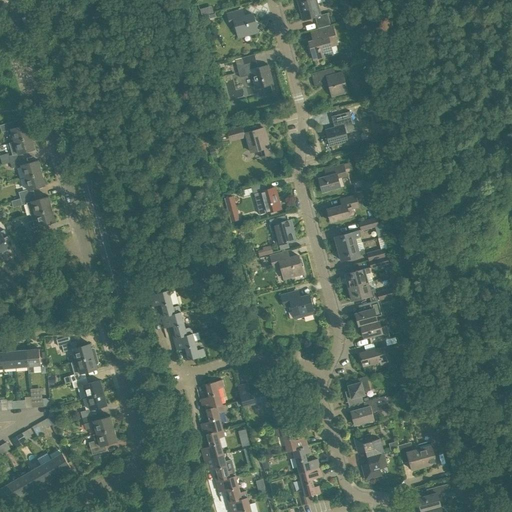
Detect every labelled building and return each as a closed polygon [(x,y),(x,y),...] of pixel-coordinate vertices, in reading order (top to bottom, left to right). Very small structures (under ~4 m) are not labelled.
[(297,0),(303,20),(315,17),(321,16),(317,3),(324,1),(323,0),(297,0)] [(234,12),(227,14),(229,21),(228,21),(230,28),(235,27),(238,38),(258,32),(253,14),(236,19),(234,12)] [(332,26),(330,26),(310,31),(313,40),(308,42),(313,60),(332,55),(330,46),(337,44),(332,26)] [(254,54),(242,58),(235,59),(240,78),(253,74),(257,89),(273,85),(267,65),(258,68),(254,54)] [(312,74),(314,82),(315,86),(328,83),(332,97),(349,92),(343,71),(335,73),(334,68),(312,74)] [(332,117),(333,122),(335,129),(327,131),(331,146),(348,141),(346,134),(356,131),(350,112),(332,117)] [(15,142),(32,137),(28,124),(22,126),(21,119),(0,125),(2,131),(11,129),(15,142)] [(242,126),(226,130),(230,142),(245,138),(242,126)] [(263,128),(245,133),(251,152),(260,150),(262,157),(271,155),(263,128)] [(32,137),(15,142),(18,154),(10,156),(10,153),(0,155),(0,162),(1,165),(10,162),(25,158),(23,153),(35,149),(32,137)] [(25,158),(10,162),(12,168),(21,165),(25,178),(42,173),(38,161),(26,164),(25,158)] [(343,164),(345,171),(352,169),(351,162),(343,164)] [(330,175),(319,178),(322,192),(340,187),(337,179),(346,176),(345,171),(343,164),(328,168),(330,175)] [(42,173),(25,178),(28,190),(19,193),(21,199),(35,195),(33,189),(45,185),(42,173)] [(280,209),(274,187),(265,190),(263,183),(251,186),(253,193),(260,191),(266,212),(280,209)] [(30,216),(31,215),(52,209),(49,197),(36,200),(35,195),(21,199),(22,204),(27,203),(30,216)] [(355,195),(340,199),(342,205),(328,209),(331,222),(349,217),(347,210),(358,207),(355,195)] [(225,198),(229,215),(237,213),(232,196),(225,198)] [(31,215),(33,221),(27,222),(31,235),(45,231),(43,225),(56,222),(52,209),(31,215)] [(23,213),(11,216),(12,224),(24,222),(23,213)] [(294,240),(288,220),(286,221),(284,215),(269,220),(270,225),(272,232),(275,231),(279,244),(294,240)] [(377,218),(359,222),(361,230),(379,225),(377,218)] [(338,248),(356,244),(355,237),(360,235),(359,230),(335,237),(338,248)] [(380,233),(374,234),(376,245),(383,243),(380,233)] [(0,234),(0,253),(10,248),(6,242),(10,240),(7,236),(4,238),(2,234),(0,234)] [(356,244),(338,248),(342,260),(365,254),(364,249),(358,250),(356,244)] [(262,248),(262,250),(258,251),(259,256),(272,253),(270,246),(262,248)] [(370,261),(387,256),(385,248),(368,253),(370,261)] [(303,273),(298,255),(286,259),(284,252),(270,256),(272,264),(279,263),(284,279),(303,273)] [(387,256),(370,261),(372,268),(389,263),(387,256)] [(349,287),(368,282),(366,274),(371,273),(369,267),(345,274),(349,287)] [(383,272),(368,277),(370,284),(385,279),(383,272)] [(368,282),(349,287),(352,300),(369,296),(371,302),(378,300),(398,295),(396,288),(376,293),(375,289),(370,290),(368,282)] [(165,315),(180,311),(179,305),(173,307),(168,290),(149,295),(152,306),(162,304),(165,315)] [(295,292),(288,294),(280,296),(282,304),(290,302),(294,318),(314,313),(309,295),(297,298),(295,292)] [(378,300),(371,302),(366,303),(368,310),(356,313),(359,326),(361,325),(362,330),(380,325),(379,320),(377,321),(376,315),(382,313),(378,300)] [(180,311),(165,315),(162,316),(165,327),(173,325),(177,337),(193,333),(191,327),(185,328),(180,311)] [(380,325),(362,330),(364,338),(375,335),(376,342),(374,342),(375,344),(386,341),(386,339),(391,338),(387,325),(381,326),(380,325)] [(193,333),(177,337),(174,338),(177,349),(186,347),(189,360),(205,356),(203,348),(197,350),(193,333)] [(76,361),(96,355),(94,349),(92,348),(91,348),(90,344),(77,347),(76,341),(71,342),(69,336),(56,340),(58,346),(62,345),(63,352),(73,349),(76,361)] [(402,343),(408,351),(412,349),(406,340),(402,343)] [(386,341),(375,344),(376,348),(360,352),(363,366),(380,361),(381,364),(387,362),(383,348),(388,347),(386,341)] [(39,349),(27,350),(28,366),(28,373),(34,373),(33,366),(40,365),(39,349)] [(28,366),(27,350),(14,351),(16,367),(28,366)] [(16,367),(14,351),(2,353),(4,369),(16,367)] [(96,355),(76,361),(79,373),(70,376),(72,382),(86,378),(84,372),(97,369),(96,364),(97,364),(98,362),(96,355)] [(348,386),(349,391),(346,392),(348,400),(357,398),(358,403),(363,401),(361,396),(365,395),(364,392),(370,390),(366,377),(353,381),(353,384),(348,386)] [(88,384),(86,378),(72,382),(74,388),(83,385),(87,397),(104,392),(100,380),(88,384)] [(207,410),(222,405),(218,389),(224,387),(222,380),(206,384),(209,397),(201,399),(204,410),(207,410)] [(247,384),(239,386),(238,386),(243,407),(260,403),(262,408),(269,406),(264,390),(263,384),(256,386),(257,392),(250,394),(247,384)] [(104,392),(87,397),(90,410),(81,412),(82,418),(97,414),(95,408),(107,405),(104,392)] [(81,407),(87,405),(84,394),(78,395),(81,407)] [(43,398),(43,397),(32,398),(33,407),(44,406),(44,398),(43,398)] [(351,412),(352,413),(355,425),(374,420),(372,410),(386,406),(384,397),(363,402),(365,408),(351,412)] [(222,405),(207,410),(210,422),(201,424),(204,435),(208,434),(223,430),(218,414),(224,412),(222,405)] [(97,414),(82,418),(86,430),(90,428),(92,435),(93,435),(114,429),(110,416),(98,420),(97,414)] [(58,425),(55,416),(48,418),(52,425),(53,427),(58,425)] [(52,425),(48,418),(43,421),(47,428),(52,425)] [(48,430),(47,428),(43,421),(32,427),(38,436),(48,430)] [(306,437),(295,440),(291,425),(275,430),(277,437),(282,435),(287,453),(304,448),(308,447),(306,437)] [(93,435),(95,441),(89,443),(93,455),(107,451),(105,445),(117,441),(114,429),(93,435)] [(238,430),(240,438),(247,436),(245,429),(238,430)] [(31,437),(27,430),(22,433),(26,440),(31,437)] [(223,430),(208,434),(211,446),(202,448),(205,460),(224,455),(219,438),(225,436),(223,430)] [(26,440),(22,433),(17,436),(21,443),(26,440)] [(370,456),(383,453),(379,438),(372,440),(370,434),(354,438),(358,452),(369,449),(370,456)] [(432,446),(420,449),(424,466),(436,463),(433,451),(440,449),(436,435),(429,437),(432,446)] [(10,449),(6,442),(1,445),(5,452),(10,449)] [(424,466),(420,449),(413,451),(411,442),(398,445),(401,460),(408,458),(412,469),(424,466)] [(307,462),(304,448),(287,453),(289,458),(295,457),(299,473),(320,468),(318,459),(307,462)] [(51,460),(60,474),(70,468),(62,453),(51,460)] [(383,453),(370,456),(369,456),(371,463),(362,466),(365,479),(381,475),(379,466),(386,464),(383,453)] [(217,468),(218,473),(220,480),(236,476),(234,469),(228,471),(224,455),(205,460),(208,471),(217,468)] [(60,474),(51,460),(41,466),(49,480),(60,474)] [(49,480),(41,466),(30,472),(38,486),(49,480)] [(320,468),(299,473),(304,490),(298,492),(302,505),(312,503),(310,495),(321,493),(320,492),(316,493),(312,479),(322,477),(320,468)] [(38,486),(30,472),(20,478),(28,492),(38,486)] [(229,490),(232,502),(248,497),(246,490),(240,492),(236,476),(220,480),(217,481),(220,492),(229,490)] [(28,492),(20,478),(9,484),(17,498),(28,492)] [(272,491),(278,489),(276,481),(269,483),(272,491)] [(17,498),(9,484),(0,489),(0,493),(6,505),(17,498)] [(422,511),(442,506),(438,494),(450,492),(448,484),(431,489),(432,494),(418,498),(422,511)] [(251,511),(248,497),(232,502),(229,502),(231,511),(237,511),(241,511),(240,511),(251,511)]
